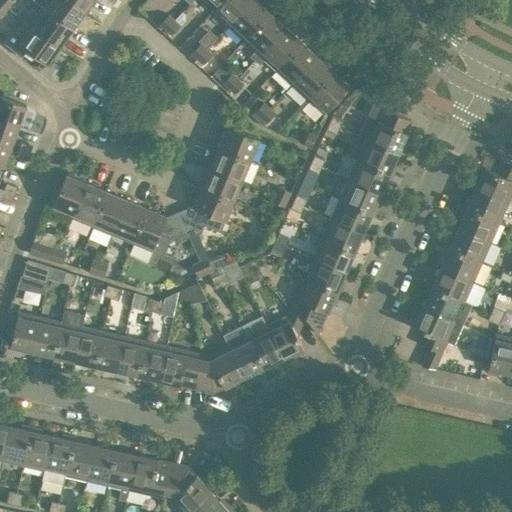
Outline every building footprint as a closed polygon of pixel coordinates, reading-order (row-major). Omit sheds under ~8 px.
[(72,29),(85,11),(69,0),(32,0),(42,7),(72,29)] [(69,0),(85,11),(93,0),(69,0)] [(154,0),(166,15),(179,5),(175,0),(154,0)] [(200,0),(212,10),(220,0),(200,0)] [(249,0),(220,0),(212,10),(227,24),(249,0)] [(268,11),(256,0),(249,0),(227,24),(243,39),(268,11)] [(42,7),(29,24),(60,46),(72,29),(42,7)] [(253,59),(254,60),(285,27),(268,11),(243,39),(255,50),(250,56),(253,59)] [(171,35),(180,25),(184,21),(184,15),(181,12),(174,20),(173,19),(164,29),(171,35)] [(159,24),(164,29),(173,19),(168,14),(159,24)] [(29,24),(22,34),(19,34),(15,31),(10,32),(2,42),(21,57),(27,49),(37,57),(33,62),(43,69),(60,46),(29,24)] [(264,59),(274,68),(300,40),(285,27),(254,60),(259,65),(264,59)] [(196,58),(197,58),(205,49),(206,50),(217,38),(212,34),(209,34),(191,53),(196,58)] [(274,68),(290,83),(316,55),(300,40),(274,68)] [(205,49),(197,58),(194,61),(200,67),(212,55),(206,50),(205,49)] [(290,83),(306,98),(332,70),(316,55),(290,83)] [(332,70),(306,98),(324,114),(349,86),(332,70)] [(0,72),(0,87),(6,93),(10,95),(17,86),(0,72)] [(223,83),(228,87),(236,78),(231,73),(223,83)] [(243,84),(236,78),(228,87),(235,93),(243,84)] [(0,95),(0,119),(18,126),(26,105),(0,95)] [(254,112),(259,116),(268,107),(263,102),(254,112)] [(358,136),(366,139),(398,153),(407,133),(405,132),(410,120),(373,103),(358,136)] [(275,113),(268,107),(259,116),(266,123),(275,113)] [(329,122),(340,127),(343,120),(332,115),(329,122)] [(227,116),(216,145),(250,159),(258,140),(235,130),(239,121),(227,116)] [(0,119),(0,142),(11,146),(18,126),(0,119)] [(340,127),(329,122),(325,129),(336,134),(340,127)] [(310,148),(316,136),(308,132),(303,144),(310,148)] [(366,139),(357,158),(389,172),(398,153),(366,139)] [(0,142),(0,165),(3,167),(11,146),(0,142)] [(21,142),(18,149),(30,153),(32,146),(21,142)] [(216,145),(207,165),(242,179),(250,159),(216,145)] [(27,161),(30,153),(18,149),(15,156),(27,161)] [(311,161),(322,166),(325,160),(314,155),(311,161)] [(357,158),(349,177),(381,192),(389,172),(357,158)] [(485,167),(475,188),(508,202),(511,192),(511,164),(499,159),(494,171),(485,167)] [(322,166),(311,161),(307,169),(318,174),(322,166)] [(207,165),(199,185),(233,199),(242,179),(207,165)] [(51,209),(71,217),(85,182),(65,174),(51,209)] [(349,177),(340,197),(372,211),(381,192),(349,177)] [(6,182),(4,189),(3,190),(14,194),(17,186),(6,182)] [(71,217),(91,225),(105,191),(85,182),(71,217)] [(199,185),(190,206),(178,211),(189,237),(199,262),(204,273),(212,270),(197,234),(201,232),(203,225),(220,232),(233,199),(199,185)] [(4,189),(0,187),(0,198),(2,197),(12,201),(14,194),(3,190),(4,189)] [(276,193),(287,198),(290,192),(278,187),(276,193)] [(475,188),(467,208),(499,222),(508,202),(475,188)] [(91,225),(111,233),(125,199),(105,191),(91,225)] [(287,198),(276,193),(272,201),(283,207),(287,198)] [(293,200),(304,205),(307,199),(296,194),(293,200)] [(340,197),(331,217),(363,231),(372,211),(340,197)] [(111,233),(130,242),(145,207),(125,199),(111,233)] [(304,205),(293,200),(290,208),(300,213),(304,205)] [(130,242),(152,251),(162,255),(163,253),(165,251),(168,243),(168,241),(169,239),(177,242),(189,237),(178,211),(166,216),(145,207),(130,242)] [(467,208),(458,228),(490,242),(499,222),(467,208)] [(331,217),(322,236),(354,251),(363,231),(331,217)] [(458,228),(449,248),(481,262),(490,242),(458,228)] [(275,239),(286,244),(289,238),(278,233),(275,239)] [(322,236),(313,257),(346,271),(354,251),(322,236)] [(286,244),(275,239),(272,247),(282,252),(286,244)] [(54,261),(58,249),(33,241),(29,253),(54,261)] [(473,281),(481,262),(449,248),(441,266),(473,281)] [(58,249),(54,261),(62,264),(66,251),(58,249)] [(313,257),(305,276),(337,290),(346,271),(313,257)] [(46,283),(52,266),(27,259),(22,276),(46,283)] [(95,274),(99,262),(92,259),(88,272),(95,274)] [(260,278),(252,260),(238,266),(246,284),(260,278)] [(99,262),(95,274),(104,277),(108,264),(99,262)] [(197,276),(204,273),(199,262),(192,265),(197,276)] [(464,301),(473,281),(441,266),(432,287),(464,301)] [(68,284),(72,273),(65,270),(61,282),(68,284)] [(225,271),(217,275),(222,285),(229,282),(225,271)] [(499,278),(510,283),(511,277),(511,275),(502,271),(499,278)] [(72,273),(68,284),(76,287),(80,276),(72,273)] [(215,288),(222,285),(217,275),(210,277),(215,288)] [(317,334),(327,312),(337,290),(305,276),(290,309),(305,316),(317,334)] [(110,296),(113,286),(107,284),(103,295),(110,298),(110,296)] [(110,296),(110,298),(118,300),(122,289),(113,286),(110,296)] [(432,287),(423,306),(455,321),(462,324),(471,304),(464,301),(432,287)] [(151,311),(154,299),(148,297),(144,309),(151,311)] [(501,317),(507,303),(496,298),(490,312),(501,317)] [(154,299),(151,311),(159,313),(163,302),(154,299)] [(434,368),(446,341),(453,344),(462,324),(455,321),(423,306),(414,327),(424,332),(419,343),(430,348),(422,366),(434,368)] [(287,316),(267,326),(283,357),(303,348),(296,335),(305,316),(290,309),(287,316)] [(60,321),(52,356),(74,361),(82,326),(84,315),(63,310),(60,321)] [(10,346),(32,351),(39,317),(18,312),(10,346)] [(498,325),(501,317),(490,312),(487,320),(498,325)] [(261,315),(242,325),(263,367),(283,357),(267,326),(266,326),(261,315)] [(60,321),(39,317),(32,351),(52,356),(60,321)] [(223,334),(228,345),(244,376),(263,367),(242,325),(223,334)] [(102,331),(82,326),(74,361),(95,365),(102,331)] [(124,336),(102,331),(95,365),(116,370),(124,336)] [(509,373),(511,359),(511,337),(495,334),(488,368),(509,373)] [(116,370),(137,375),(144,340),(124,336),(116,370)] [(137,375),(158,380),(166,345),(144,340),(137,375)] [(158,380),(180,385),(200,390),(197,368),(200,353),(166,345),(158,380)] [(214,393),(223,387),(244,376),(228,345),(208,355),(200,353),(197,368),(200,390),(214,393)] [(0,459),(2,460),(10,426),(0,423),(0,459)] [(31,431),(10,426),(2,460),(23,465),(31,431)] [(23,465),(44,470),(52,435),(31,431),(23,465)] [(65,474),(65,475),(73,440),(52,435),(44,470),(42,479),(63,484),(65,474)] [(65,475),(86,479),(94,445),(73,440),(65,475)] [(86,479),(107,484),(115,450),(94,445),(86,479)] [(117,499),(125,501),(128,489),(134,463),(135,459),(136,455),(115,450),(107,484),(120,487),(117,499)] [(134,490),(162,497),(163,496),(166,481),(178,464),(136,455),(135,459),(134,463),(128,489),(134,490)] [(188,511),(211,492),(196,475),(188,467),(178,464),(166,481),(163,496),(162,497),(170,498),(181,511),(188,511)] [(14,504),(17,493),(9,491),(6,503),(14,504)] [(222,511),(226,509),(211,492),(188,511),(222,511)] [(17,493),(14,504),(21,506),(24,494),(17,493)] [(56,511),(59,502),(51,501),(48,511),(56,511)] [(59,502),(56,511),(64,511),(66,504),(59,502)]
